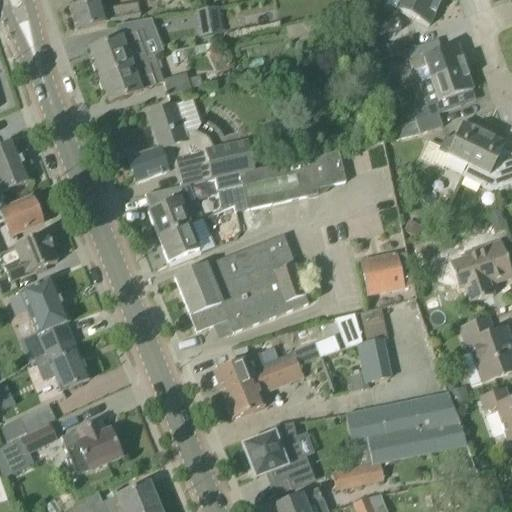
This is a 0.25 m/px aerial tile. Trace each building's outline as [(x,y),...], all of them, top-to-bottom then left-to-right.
[(102,11),(98,0),(82,0),(84,6),(69,10),(75,33),(106,24),(139,18),(137,5),(102,11)] [(425,0),(401,0),(397,11),(396,12),(428,28),(439,6),(425,0)] [(233,6),(195,13),(199,40),(222,35),(222,31),(237,28),(233,6)] [(97,73),(99,78),(145,61),(140,45),(144,44),(141,33),(121,40),(89,51),(94,65),(92,66),(94,73),(97,73)] [(406,53),(415,50),(411,38),(378,50),(380,62),(406,53)] [(426,68),(430,81),(464,69),(457,47),(438,53),(435,42),(415,50),(406,53),(411,69),(416,72),(426,68)] [(145,61),(99,78),(100,83),(99,84),(101,91),(104,91),(109,105),(155,87),(145,61)] [(424,107),(428,119),(438,115),(460,108),(460,107),(457,108),(454,98),(472,92),(464,69),(430,81),(418,85),(426,107),(424,107)] [(167,98),(190,91),(185,76),(162,82),(167,98)] [(214,181),(239,176),(254,172),(247,142),(214,149),(211,145),(209,142),(206,139),(205,138),(201,135),(197,134),(196,133),(193,133),(187,133),(183,133),(175,107),(147,117),(158,151),(128,162),(135,185),(167,174),(163,163),(175,160),(177,165),(173,166),(181,188),(214,181)] [(396,141),(420,136),(442,129),(438,115),(428,119),(414,124),(394,130),(396,141)] [(448,158),(468,167),(484,132),(475,128),(474,130),(462,124),(453,142),(444,138),(439,149),(428,144),(421,159),(442,170),(448,158)] [(511,156),(510,158),(500,153),(504,145),(492,139),(493,137),(484,132),(468,167),(462,179),(491,192),(511,184),(511,156)] [(0,196),(30,183),(13,143),(0,148),(0,196)] [(367,152),(344,160),(349,177),(373,170),(367,152)] [(239,176),(241,188),(247,212),(317,196),(316,191),(345,184),(338,154),(309,160),(254,172),(239,176)] [(233,207),(229,191),(241,188),(239,176),(214,181),(217,194),(221,213),(233,207)] [(247,212),(241,188),(229,191),(233,207),(235,215),(247,212)] [(0,224),(4,223),(9,238),(41,225),(40,222),(42,220),(39,213),(36,212),(31,200),(4,211),(1,203),(0,203),(0,224)] [(147,214),(157,239),(190,226),(179,201),(147,214)] [(190,226),(157,239),(167,264),(200,251),(190,226)] [(47,241),(44,236),(14,249),(20,264),(3,271),(8,284),(56,264),(51,252),(52,252),(48,240),(47,241)] [(283,238),(173,280),(196,335),(214,328),(219,340),(308,306),(294,267),(283,238)] [(489,287),(511,279),(500,244),(485,249),(486,254),(449,266),(458,292),(464,290),(469,305),(492,298),(489,287)] [(359,263),(366,299),(404,292),(404,289),(412,288),(405,254),(359,263)] [(28,365),(34,363),(73,346),(65,326),(69,325),(51,282),(18,296),(36,337),(19,344),(28,365)] [(392,380),(383,342),(387,341),(380,310),(359,315),(365,344),(362,345),(355,347),(364,386),(392,380)] [(353,317),(334,323),(345,351),(355,347),(362,345),(358,334),(354,321),(353,317)] [(492,334),(487,320),(460,329),(468,354),(471,353),(482,385),(511,374),(511,363),(506,346),(510,345),(505,330),(492,334)] [(298,366),(317,358),(311,345),(293,353),(298,366)] [(43,384),(53,380),(59,394),(88,382),(73,346),(34,363),(43,384)] [(212,374),(222,398),(297,367),(293,358),(261,371),(255,357),(212,374)] [(297,367),(222,398),(232,422),(264,408),(258,394),(263,392),(264,395),(279,389),(278,386),(301,377),(297,367)] [(453,383),(444,386),(448,396),(452,408),(470,402),(465,388),(456,391),(453,383)] [(511,401),(509,403),(505,390),(479,399),(484,413),(494,409),(506,444),(511,441),(511,401)] [(345,417),(350,441),(351,447),(353,446),(358,469),(358,470),(379,465),(465,448),(448,396),(345,417)] [(55,422),(47,407),(0,430),(0,432),(6,445),(55,422)] [(82,444),(78,446),(65,451),(76,478),(120,459),(119,456),(121,455),(117,445),(115,446),(109,433),(103,435),(99,423),(77,432),(82,444)] [(295,439),(295,438),(292,426),(270,430),(271,436),(241,448),(244,453),(241,454),(246,467),(248,466),(254,481),(256,480),(255,480),(269,474),(274,487),(286,482),(290,492),(314,483),(305,459),(298,462),(290,441),(295,439)] [(29,457),(58,442),(50,427),(0,451),(0,469),(5,480),(33,466),(29,457)] [(358,470),(358,469),(331,475),(335,494),(383,483),(379,465),(358,470)] [(97,495),(69,511),(155,511),(158,511),(147,486),(101,504),(97,495)] [(272,509),(273,511),(306,511),(305,508),(321,502),(317,492),(272,509)] [(353,511),(394,511),(390,497),(369,501),(368,500),(351,506),(353,511)]
